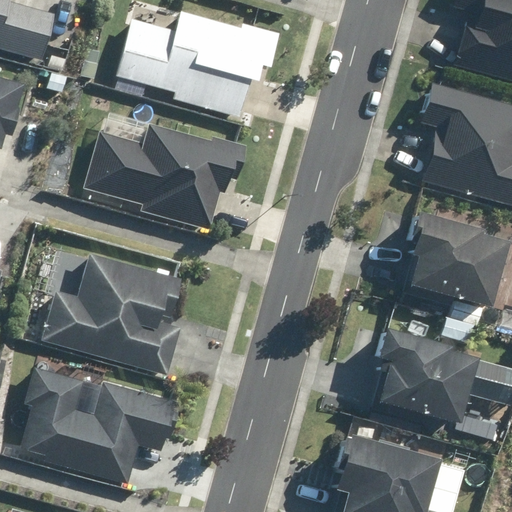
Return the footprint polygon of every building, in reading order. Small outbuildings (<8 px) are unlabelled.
[(0,0),(0,50),(36,60),(49,10),(7,0),(0,0)] [(511,0),(445,0),(466,6),(447,68),(511,86),(511,0)] [(162,101),(236,120),(250,67),(262,70),(270,40),(170,13),(165,32),(122,20),(107,77),(164,92),(162,101)] [(0,135),(13,84),(0,80),(0,135)] [(511,109),(419,83),(407,125),(426,130),(412,177),(511,205),(511,109)] [(233,147),(141,122),(135,142),(97,131),(80,190),(131,205),(129,212),(194,230),(206,188),(220,192),(233,147)] [(496,238),(400,213),(388,256),(401,259),(395,283),(478,305),(496,238)] [(184,283),(82,254),(70,297),(52,292),(39,338),(159,372),(184,283)] [(486,365),(365,332),(358,358),(374,362),(361,410),(445,433),(457,387),(478,393),(486,365)] [(168,402),(97,381),(95,390),(20,368),(9,405),(26,409),(14,451),(122,482),(132,448),(153,454),(168,402)] [(494,424),(454,413),(450,431),(489,441),(494,424)] [(424,458),(327,431),(311,490),(331,495),(326,511),(431,511),(432,511),(411,505),(424,458)]
